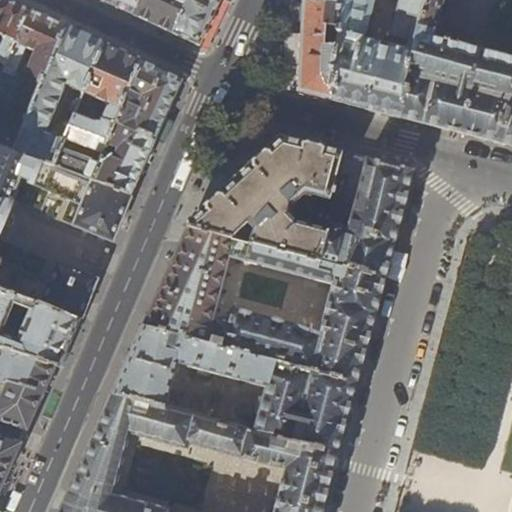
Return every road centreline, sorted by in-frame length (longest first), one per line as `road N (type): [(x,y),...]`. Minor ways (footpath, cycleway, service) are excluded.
road 1 (tertiary): [(218,79),(25,511)]
road 2 (residential): [(356,511),(444,190),(467,168)]
road 3 (tertiary): [(218,79),(289,113),(409,142),(467,168)]
road 4 (tertiary): [(47,0),(218,79)]
